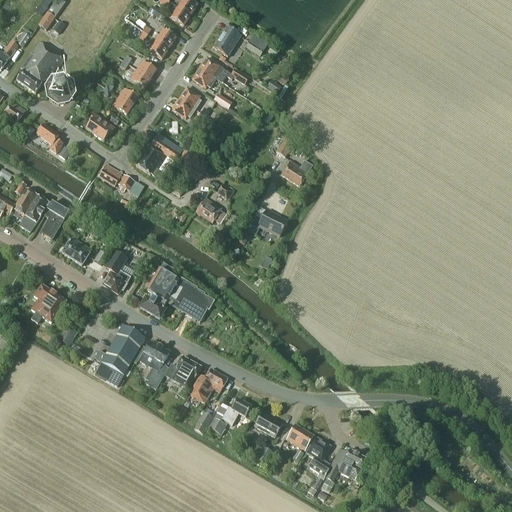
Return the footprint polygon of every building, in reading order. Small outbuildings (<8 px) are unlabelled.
[(45,0),(36,13),(42,17),(52,3),(47,0),(45,0)] [(46,32),(55,19),(66,4),(59,0),(57,0),(38,27),(46,32)] [(169,4),(163,0),(160,5),(165,9),(169,4)] [(187,0),(182,0),(177,9),(190,17),(197,6),(187,0)] [(162,23),(166,17),(157,10),(152,7),(148,13),(153,17),(162,23)] [(190,17),(177,9),(169,20),(182,28),(190,17)] [(64,28),(59,24),(53,32),(58,36),(64,28)] [(145,28),(142,33),(147,37),(151,31),(145,28)] [(234,46),(240,38),(226,29),(213,49),(227,58),(232,50),(234,52),(236,48),(234,46)] [(162,31),(155,42),(168,51),(175,40),(162,31)] [(147,37),(142,33),(138,39),(143,42),(147,37)] [(30,39),(23,34),(16,45),(23,49),(30,39)] [(260,59),(264,53),(268,47),(253,37),(245,49),(260,59)] [(161,62),(168,51),(155,42),(148,53),(161,62)] [(0,71),(2,73),(19,48),(12,44),(4,55),(0,52),(0,71)] [(53,78),(65,62),(39,44),(20,70),(23,73),(16,82),(35,95),(42,86),(44,87),(51,77),(53,78)] [(126,58),(123,63),(128,66),(131,61),(126,58)] [(206,59),(199,70),(215,81),(222,85),(226,78),(231,82),(233,80),(244,87),(249,80),(235,71),(231,76),(219,68),(220,67),(206,59)] [(128,66),(123,63),(120,68),(125,71),(128,66)] [(136,72),(151,81),(156,72),(142,63),(136,72)] [(210,89),(215,81),(199,70),(191,82),(205,90),(207,87),(210,89)] [(145,90),(151,81),(136,72),(131,80),(145,90)] [(282,89),(272,83),(267,89),(278,96),(282,89)] [(108,85),(105,90),(111,94),(114,89),(108,85)] [(67,105),(70,100),(69,90),(62,86),(54,87),(49,94),(51,103),(57,107),(67,105)] [(186,89),(179,100),(195,111),(201,102),(198,101),(200,98),(186,89)] [(108,99),(111,94),(105,90),(102,95),(108,99)] [(119,99),(133,108),(138,100),(124,91),(119,99)] [(214,102),(228,111),(237,117),(239,115),(230,109),(232,105),(218,96),(214,102)] [(127,117),(133,108),(119,99),(113,108),(127,117)] [(190,119),(195,111),(179,100),(172,112),(185,120),(187,117),(190,119)] [(17,125),(26,112),(13,103),(4,116),(17,125)] [(201,115),(206,118),(209,113),(204,109),(201,115)] [(86,130),(95,136),(104,123),(93,115),(89,122),(91,123),(86,130)] [(203,123),(206,118),(201,115),(198,120),(203,123)] [(120,121),(113,117),(110,123),(116,127),(120,121)] [(201,128),(193,122),(189,128),(197,134),(201,128)] [(104,123),(95,136),(103,142),(108,135),(111,137),(115,131),(104,123)] [(49,151),(56,155),(63,145),(57,141),(59,137),(43,126),(36,135),(52,147),(49,151)] [(154,178),(164,163),(167,158),(175,163),(183,151),(158,136),(151,147),(149,146),(136,167),(150,176),(151,175),(154,178)] [(285,160),(294,146),(285,140),(279,136),(272,146),(278,150),(276,154),(285,160)] [(219,169),(227,158),(212,148),(205,159),(219,169)] [(71,154),(64,149),(58,157),(65,162),(71,154)] [(192,158),(184,152),(176,165),(178,166),(176,170),(180,173),(183,169),(184,170),(187,172),(193,164),(189,161),(192,158)] [(313,168),(306,164),(304,163),(300,169),(290,163),(281,177),(299,189),(313,168)] [(115,189),(116,186),(121,189),(119,192),(123,194),(125,190),(129,192),(134,183),(123,177),(122,180),(121,179),(123,176),(106,166),(98,178),(115,189)] [(141,199),(147,188),(138,183),(132,193),(141,199)] [(21,184),(14,194),(20,197),(26,187),(21,184)] [(179,198),(184,190),(174,184),(169,191),(179,198)] [(223,185),(217,195),(228,202),(234,193),(223,185)] [(47,212),(51,206),(25,190),(13,211),(24,218),(18,228),(30,235),(45,211),(47,212)] [(0,220),(4,214),(7,216),(13,207),(0,198),(0,220)] [(214,222),(220,226),(225,217),(219,213),(221,211),(205,200),(196,215),(212,225),(214,222)] [(47,212),(43,218),(48,221),(41,233),(53,241),(69,214),(52,204),(51,206),(47,212)] [(255,236),(259,229),(278,240),(287,223),(266,212),(261,221),(255,217),(247,232),(255,236)] [(91,228),(88,233),(87,235),(97,240),(100,234),(91,228)] [(244,247),(249,237),(243,235),(238,244),(244,247)] [(82,268),(92,252),(71,239),(61,255),(82,268)] [(107,257),(100,252),(94,262),(101,267),(107,257)] [(123,292),(131,280),(120,273),(127,261),(114,253),(104,269),(112,273),(103,286),(118,296),(121,291),(123,292)] [(141,310),(160,321),(162,320),(164,317),(163,315),(165,312),(163,311),(166,305),(199,324),(207,311),(209,312),(214,303),(204,297),(205,296),(196,291),(197,290),(172,275),(174,271),(163,265),(159,271),(160,271),(147,293),(152,296),(148,302),(146,301),(141,310)] [(59,314),(66,304),(42,288),(35,298),(39,301),(32,312),(36,314),(31,321),(38,326),(42,319),(51,325),(59,314)] [(238,334),(242,330),(238,325),(234,328),(238,334)] [(69,348),(77,335),(66,328),(58,342),(69,348)] [(130,366),(132,363),(141,347),(144,341),(122,328),(108,353),(130,366)] [(140,363),(152,370),(145,382),(148,383),(146,387),(157,393),(168,371),(162,367),(169,355),(161,351),(162,350),(158,348),(158,349),(150,345),(143,356),(144,357),(140,363)] [(146,350),(141,347),(132,363),(136,366),(146,350)] [(117,389),(130,366),(108,353),(106,357),(99,353),(94,361),(101,365),(95,376),(117,389)] [(195,380),(201,369),(182,359),(176,370),(172,367),(167,377),(184,387),(186,384),(189,386),(193,379),(195,380)] [(220,394),(228,381),(210,371),(206,379),(200,376),(189,396),(205,405),(213,390),(220,394)] [(226,427),(226,428),(227,426),(230,428),(233,422),(237,415),(241,417),(245,420),(251,409),(250,408),(236,401),(232,408),(231,411),(229,410),(221,425),(226,427)] [(180,422),(185,415),(187,411),(182,408),(180,412),(175,419),(180,422)] [(213,420),(203,415),(193,432),(203,437),(213,420)] [(275,440),(282,428),(262,415),(254,428),(275,440)] [(226,427),(221,425),(214,420),(208,430),(220,437),(226,427)] [(305,452),(313,438),(295,427),(287,441),(305,452)] [(330,466),(323,461),(330,448),(315,439),(306,455),(314,460),(308,470),(318,476),(317,479),(323,482),(330,470),(328,469),(330,466)] [(268,468),(274,456),(262,449),(255,461),(268,468)] [(304,455),(297,451),(293,459),(299,463),(304,455)] [(325,479),(330,482),(333,483),(339,473),(355,482),(367,461),(349,451),(347,454),(340,451),(330,469),(331,469),(325,479)] [(322,484),(318,481),(313,489),(317,492),(322,484)] [(316,492),(311,489),(307,495),(313,498),(316,492)] [(324,502),(327,498),(320,493),(317,498),(324,502)]
